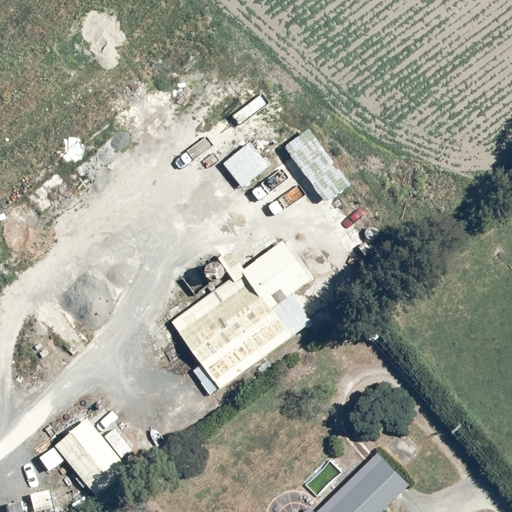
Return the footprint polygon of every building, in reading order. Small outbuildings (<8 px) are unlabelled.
[(349,183),(298,114),(276,130),(327,199),(349,183)] [(269,165),(249,141),(223,162),(243,186),(269,165)] [(211,189),(202,195),(194,184),(182,193),(189,203),(204,226),(217,217),(213,212),(223,205),(211,189)] [(41,252),(30,235),(13,246),(24,263),(41,252)] [(311,278),(298,260),(283,239),(282,239),(243,268),(242,269),(228,251),(203,269),(217,287),(171,320),(193,351),(201,361),(192,368),(211,394),(220,387),(287,338),(308,323),(315,333),(338,317),(323,297),(305,311),(291,292),(311,278)] [(129,469),(86,417),(54,443),(97,495),(129,469)] [(379,511),(409,484),(378,452),(314,511),(379,511)]
